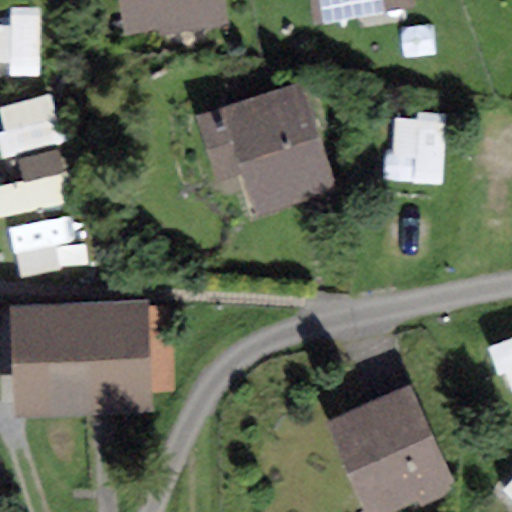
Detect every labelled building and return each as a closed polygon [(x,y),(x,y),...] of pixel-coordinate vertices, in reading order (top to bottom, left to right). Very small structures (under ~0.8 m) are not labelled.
[(126,0),(131,40),(218,29),(214,0),(126,0)] [(319,0),(323,32),(406,23),(403,0),(319,0)] [(0,66),(42,66),(41,5),(0,5),(0,66)] [(243,176),(258,223),(342,196),(305,78),(197,112),(220,183),(243,176)] [(49,86),(0,100),(0,121),(8,149),(63,133),(49,86)] [(405,174),(444,175),(445,107),(406,107),(405,174)] [(21,175),(0,179),(0,212),(70,198),(59,144),(17,152),(21,175)] [(15,302),(22,408),(153,401),(147,295),(15,302)] [(511,332),(492,341),(511,388),(511,332)] [(408,384),(327,420),(368,511),(396,511),(454,486),(408,384)] [(511,490),(511,473),(503,482),(511,490)]
